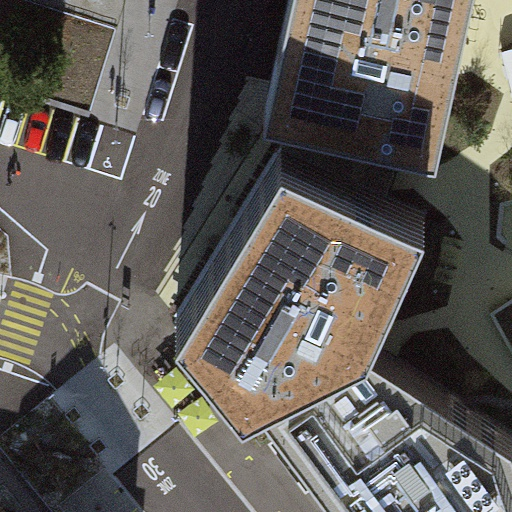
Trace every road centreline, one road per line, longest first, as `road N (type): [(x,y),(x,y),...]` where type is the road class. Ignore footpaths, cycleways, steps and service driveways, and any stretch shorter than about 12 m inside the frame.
road 1 (residential): [(110,407),(91,333),(152,137)]
road 2 (residential): [(0,191),(152,137)]
road 3 (residential): [(196,0),(152,137)]
road 4 (residential): [(196,511),(110,407)]
road 5 (residential): [(110,407),(0,354)]
